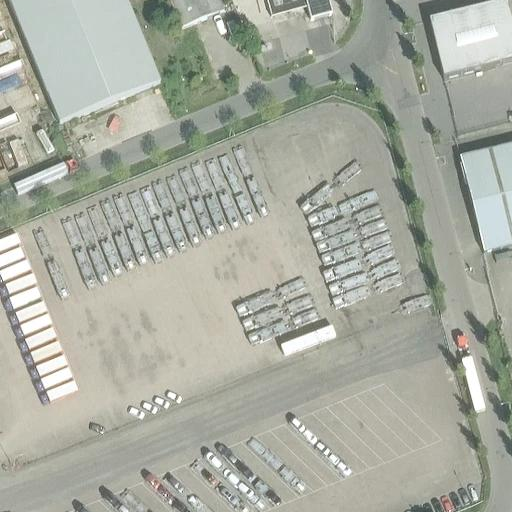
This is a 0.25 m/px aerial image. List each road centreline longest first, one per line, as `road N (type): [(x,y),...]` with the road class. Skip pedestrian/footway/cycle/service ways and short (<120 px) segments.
road 1 (tertiary): [(505,500),(389,44)]
road 2 (unclassified): [(0,206),(389,44)]
road 3 (unknown): [(0,436),(217,363),(306,317)]
